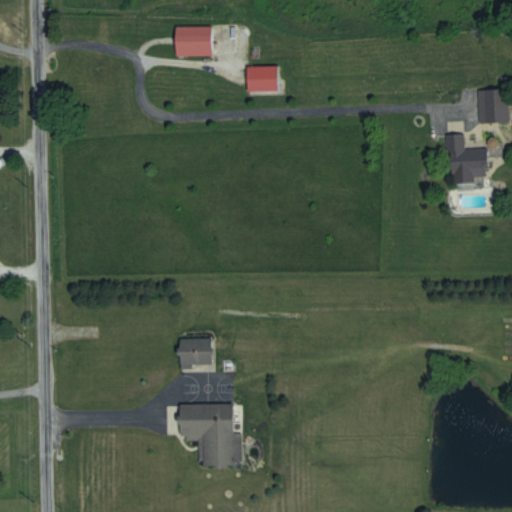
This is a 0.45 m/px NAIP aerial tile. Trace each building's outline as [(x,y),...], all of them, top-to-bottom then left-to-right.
[(213,56),(213,26),(177,26),(177,56),(213,56)] [(279,67),(248,67),(248,91),(279,91),(279,67)] [(489,148),(465,149),(464,122),(448,122),(451,181),(490,180),(489,148)] [(215,371),(215,339),(182,339),(182,371),(215,371)] [(182,440),(201,440),(201,465),(243,465),(242,427),(237,427),(236,405),(182,405),(182,440)]
